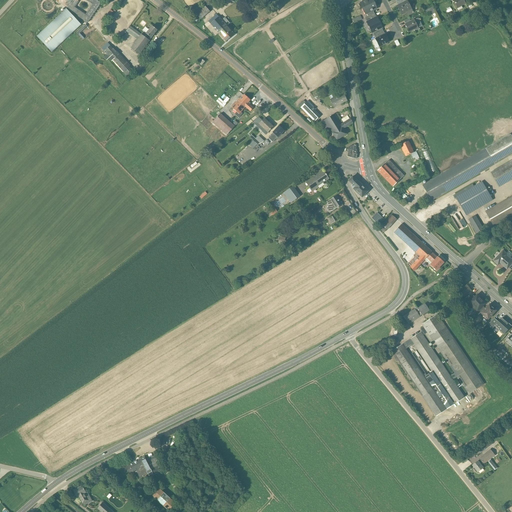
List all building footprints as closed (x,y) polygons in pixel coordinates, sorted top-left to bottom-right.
[(88,23),(101,3),(97,0),(86,0),(86,1),(92,5),(86,14),(76,7),(79,2),(79,1),(79,0),(69,0),(67,3),(69,4),(67,9),(88,23)] [(372,0),(366,0),(360,3),(365,14),(367,13),(366,13),(373,10),(377,8),(372,0)] [(454,0),(453,1),(457,8),(461,6),(461,5),(465,3),(463,0),(454,0)] [(412,10),(407,1),(404,2),(398,5),(397,6),(401,15),(412,10)] [(204,5),(195,13),(200,19),(209,11),(204,5)] [(37,36),(52,52),(81,25),(66,9),(37,36)] [(374,13),(368,17),(368,16),(365,18),(367,22),(376,17),(374,13)] [(219,17),(210,24),(218,33),(227,26),(219,17)] [(367,22),(372,33),(373,32),(382,28),(377,17),(376,17),(367,22)] [(406,24),(405,25),(409,32),(418,27),(414,20),(411,22),(406,24)] [(140,55),(150,41),(146,38),(130,26),(127,30),(139,38),(131,48),(140,55)] [(148,35),(146,38),(150,41),(154,35),(158,30),(153,26),(147,34),(148,35)] [(227,26),(218,33),(226,42),(234,34),(227,26)] [(379,37),(375,39),(379,46),(389,41),(385,34),(379,37)] [(110,45),(104,50),(107,54),(104,57),(107,60),(109,58),(111,61),(113,60),(127,76),(134,71),(110,45)] [(344,93),(330,100),(334,108),(347,101),(344,93)] [(240,99),(235,104),(238,106),(239,104),(245,108),(246,107),(251,111),(254,108),(250,104),(250,103),(249,102),(250,100),(245,95),(240,99)] [(219,98),(216,101),(224,108),(226,104),(219,98)] [(317,114),(306,103),(301,108),(312,119),(317,114)] [(235,104),(232,107),(237,112),(235,114),(239,118),(243,114),(241,112),(245,108),(239,104),(238,106),(235,104)] [(221,113),(213,123),(227,135),(235,126),(232,124),(221,113)] [(334,114),(321,123),(329,135),(332,133),(342,127),(340,125),(334,114)] [(347,116),(341,119),(343,123),(340,125),(342,127),(343,129),(353,123),(350,119),(349,119),(347,116)] [(259,117),(253,123),(262,131),(261,132),(265,135),(268,132),(273,126),(271,124),(272,123),(270,122),(269,122),(264,118),(262,121),(259,117)] [(270,136),(268,138),(273,142),(275,140),(276,139),(278,137),(279,138),(285,131),(279,126),(273,133),(272,134),(270,136)] [(342,127),(332,133),(337,140),(346,134),(343,129),(342,127)] [(511,137),(511,135),(423,186),(431,200),(511,153),(511,137)] [(255,139),(253,141),(257,145),(264,141),(259,136),(258,136),(255,139)] [(252,140),(248,145),(256,152),(260,148),(257,145),(253,141),(252,140)] [(397,140),(384,145),(386,151),(399,146),(397,140)] [(411,154),(414,153),(408,141),(400,145),(406,156),(411,154)] [(353,146),(352,145),(348,148),(347,149),(346,148),(345,151),(348,152),(347,156),(352,158),(356,159),(356,157),(357,154),(357,152),(357,149),(356,149),(356,148),(356,146),(354,145),(353,146)] [(427,150),(423,152),(433,172),(436,170),(427,150)] [(416,152),(414,153),(411,154),(413,159),(415,158),(416,160),(419,158),(416,152)] [(511,160),(491,173),(499,187),(511,178),(511,160)] [(388,166),(385,163),(377,171),(393,187),(400,179),(391,170),(393,167),(393,165),(391,163),(388,166)] [(329,179),(323,170),(306,182),(312,192),(318,187),(318,186),(329,179)] [(369,191),(353,176),(349,181),(351,184),(351,185),(351,186),(352,187),(354,188),(353,189),(356,191),(355,191),(362,198),(369,191)] [(482,182),(456,197),(466,215),(492,200),(482,182)] [(293,186),(283,193),(291,203),(300,196),(293,186)] [(328,206),(326,208),(329,213),(334,210),(342,204),(337,195),(328,201),(326,202),(328,206)] [(511,196),(486,212),(494,227),(511,216),(511,196)] [(455,222),(459,230),(467,226),(460,212),(456,214),(459,220),(455,222)] [(377,213),(371,218),(378,224),(383,219),(377,213)] [(392,215),(382,225),(387,230),(390,226),(391,226),(397,220),(392,215)] [(485,233),(475,216),(468,220),(478,237),(485,233)] [(431,252),(402,224),(394,232),(420,257),(424,260),(425,258),(431,252)] [(503,251),(494,261),(498,265),(500,262),(507,269),(508,267),(511,263),(511,260),(505,255),(506,254),(503,251)] [(431,252),(425,258),(431,264),(437,257),(431,252)] [(420,257),(410,267),(414,271),(424,260),(420,257)] [(431,264),(430,265),(436,270),(443,263),(437,257),(431,264)] [(467,285),(460,291),(463,295),(464,296),(471,290),(467,285)] [(473,295),(466,301),(468,303),(469,302),(475,297),(473,295)] [(475,297),(469,302),(473,306),(481,299),(477,295),(475,297)] [(481,299),(473,306),(477,311),(483,306),(485,303),(481,299)] [(404,316),(402,318),(407,325),(409,324),(420,317),(419,316),(422,314),(429,310),(425,304),(418,308),(417,307),(415,309),(414,309),(403,316),(404,316)] [(485,308),(480,312),(482,314),(481,314),(483,316),(483,315),(484,316),(483,317),(485,319),(486,318),(488,319),(493,314),(496,311),(489,304),(485,308)] [(483,306),(477,311),(476,312),(478,314),(480,312),(485,308),(483,306)] [(422,331),(390,352),(393,356),(395,355),(436,416),(464,397),(425,340),(423,335),(427,333),(430,337),(431,339),(432,338),(469,394),(479,387),(484,384),(447,328),(437,314),(434,316),(421,324),(423,327),(420,329),(422,331)] [(502,318),(495,326),(500,330),(499,331),(503,334),(504,333),(504,334),(510,327),(511,326),(502,318)] [(478,450),(480,454),(493,444),(490,441),(478,450)] [(478,461),(472,465),(475,468),(474,469),(476,472),(477,471),(478,472),(483,467),(481,465),(483,464),(484,464),(495,455),(490,449),(479,458),(481,460),(478,462),(478,461)] [(164,469),(157,455),(146,460),(144,457),(125,466),(129,474),(134,471),(138,479),(141,478),(144,485),(149,482),(146,475),(148,474),(149,477),(164,469)] [(79,496),(83,504),(86,502),(87,504),(92,501),(87,491),(86,492),(82,485),(73,490),(77,497),(79,496)] [(160,488),(153,496),(167,510),(168,511),(176,503),(160,488)] [(113,511),(103,502),(97,508),(101,511),(113,511)]
